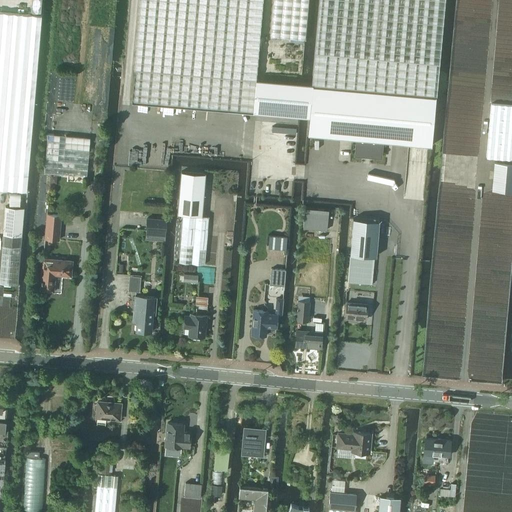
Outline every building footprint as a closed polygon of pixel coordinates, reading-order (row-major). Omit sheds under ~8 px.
[(31,0),(30,14),(41,15),(41,0),(31,0)] [(139,0),(134,69),(131,102),(176,106),(187,107),(209,109),(299,116),(308,117),(309,117),(312,85),(312,84),(311,84),(302,83),(256,79),(262,0),(139,0)] [(272,0),(269,35),(305,38),(308,0),(272,0)] [(309,117),(308,135),(356,139),(357,139),(355,155),(381,157),(382,141),(383,141),(408,144),(409,144),(428,145),(431,146),(435,96),(436,96),(444,0),(319,0),(312,84),(312,85),(309,117)] [(511,105),(492,103),(487,158),(511,159),(511,105)] [(47,136),(44,174),(86,178),(89,139),(47,136)] [(492,189),(511,191),(511,163),(495,161),(492,189)] [(208,216),(201,216),(205,174),(180,172),(177,214),(183,214),(179,262),(204,264),(208,216)] [(0,173),(0,189),(26,192),(28,176),(0,173)] [(10,194),(9,205),(20,205),(21,195),(10,194)] [(5,206),(0,265),(0,283),(18,284),(24,208),(5,206)] [(305,208),(303,228),(326,230),(328,210),(305,208)] [(47,214),(44,238),(59,240),(61,215),(47,214)] [(166,219),(146,217),(146,228),(165,230),(166,219)] [(353,218),(350,254),(376,256),(379,220),(353,218)] [(269,236),(268,248),(286,249),(287,238),(269,236)] [(350,256),(347,282),(371,284),(374,258),(350,256)] [(53,291),(54,275),(70,276),(71,261),(43,259),(40,290),(53,291)] [(270,284),(270,288),(271,289),(282,290),(284,289),(284,285),(286,270),(271,269),(270,284)] [(134,308),(132,322),(137,322),(136,330),(151,332),(152,314),(155,314),(157,297),(145,296),(135,296),(134,308)] [(196,296),(195,307),(207,308),(208,297),(196,296)] [(297,300),(296,320),(308,321),(309,301),(297,300)] [(347,302),(345,318),(365,319),(367,304),(347,302)] [(253,310),(251,334),(265,335),(266,326),(276,327),(277,314),(274,314),(267,314),(267,311),(253,310)] [(191,313),(190,315),(185,315),(184,326),(190,326),(189,335),(204,336),(206,314),(191,313)] [(296,330),(294,345),(321,348),(322,332),(296,330)] [(96,411),(96,417),(119,419),(121,403),(97,401),(97,403),(95,404),(94,409),(96,411)] [(183,423),(167,422),(166,435),(164,436),(164,438),(164,441),(165,442),(164,454),(180,455),(181,446),(189,446),(190,432),(182,431),(183,423)] [(245,428),(242,453),(244,453),(246,453),(262,455),(264,430),(257,429),(254,429),(245,428)] [(371,432),(353,430),(353,433),(338,432),(337,446),(352,447),(351,450),(369,452),(371,432)] [(425,437),(423,453),(448,455),(450,439),(425,437)] [(226,470),(228,458),(229,449),(216,447),(213,469),(226,470)] [(26,457),(24,485),(23,510),(42,510),(44,487),(46,458),(26,457)] [(98,484),(95,511),(114,511),(114,510),(118,476),(112,475),(99,474),(98,484)] [(186,482),(185,497),(200,498),(201,484),(186,482)] [(212,485),(211,495),(221,496),(222,486),(212,485)] [(239,496),(238,498),(239,498),(254,499),(253,511),(269,511),(271,490),(267,490),(267,489),(257,488),(240,486),(239,486),(239,496)] [(330,491),(329,507),(354,509),(356,493),(330,491)] [(378,511),(398,511),(400,498),(380,496),(378,511)] [(299,506),(297,506),(291,503),(287,511),(308,511),(309,507),(299,506)]
